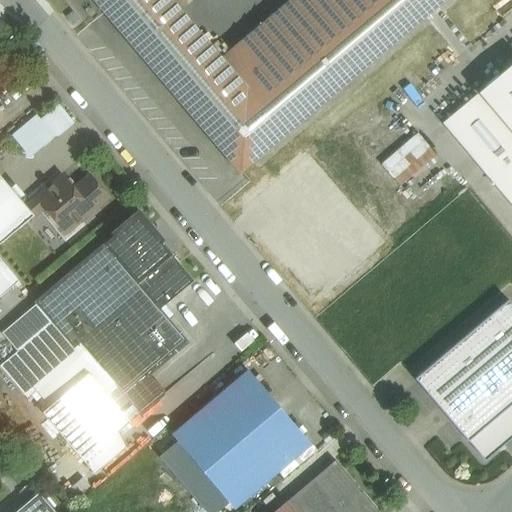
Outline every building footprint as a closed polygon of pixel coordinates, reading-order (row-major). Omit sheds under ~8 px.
[(290,0),(221,58),(171,0),(92,0),(240,174),(445,0),(290,0)] [(511,64),(442,123),(511,205),(511,64)] [(38,117),(13,138),(28,155),(33,155),(55,138),(38,117)] [(0,176),(0,244),(34,216),(22,202),(0,176)] [(73,190),(62,176),(29,204),(25,200),(22,202),(34,216),(45,206),(67,232),(91,211),(73,190)] [(107,198),(89,176),(73,190),(91,211),(107,198)] [(153,236),(129,257),(136,266),(144,275),(168,255),(153,236)] [(160,309),(138,283),(145,277),(144,275),(136,266),(129,273),(105,244),(36,302),(52,322),(55,325),(61,320),(70,331),(64,336),(74,348),(80,342),(117,386),(140,414),(141,414),(164,395),(149,376),(188,343),(160,309)] [(145,277),(138,283),(160,309),(193,281),(171,255),(145,277)] [(511,304),(508,300),(415,379),(468,441),(485,461),(511,437),(511,304)] [(52,322),(18,351),(45,383),(36,391),(50,407),(89,374),(107,395),(117,386),(80,342),(74,348),(64,336),(70,331),(61,320),(55,325),(52,322)] [(50,407),(43,413),(95,474),(126,448),(118,433),(130,423),(107,395),(89,374),(50,407)] [(305,438),(254,377),(178,442),(229,502),(263,474),(305,438)] [(140,414),(117,386),(107,395),(130,423),(140,414)] [(11,468),(0,455),(0,477),(11,468)] [(378,511),(335,461),(287,501),(296,511),(378,511)] [(83,478),(65,493),(72,502),(90,487),(83,478)] [(53,511),(38,494),(16,511),(53,511)] [(296,511),(287,501),(274,511),(296,511)]
